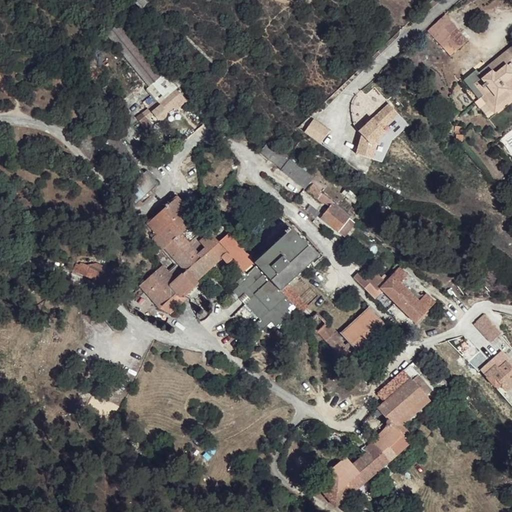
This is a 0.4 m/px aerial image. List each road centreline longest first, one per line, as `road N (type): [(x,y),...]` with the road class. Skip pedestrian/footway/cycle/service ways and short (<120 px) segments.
road 1 (unknown): [(74,149),(138,208),(152,202),(193,144),(210,135),(228,139),(355,287),(426,340)]
road 2 (residential): [(0,223),(77,287),(163,334)]
road 3 (residential): [(329,108),(447,0)]
